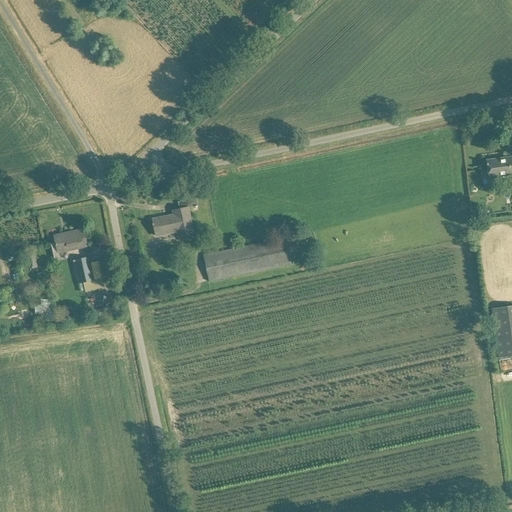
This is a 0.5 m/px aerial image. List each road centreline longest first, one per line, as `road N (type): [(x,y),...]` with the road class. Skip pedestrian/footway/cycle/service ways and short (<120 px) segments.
road 1 (unclassified): [(134,172),(153,176),(511,101)]
road 2 (unclassified): [(179,511),(110,190)]
road 3 (unclassified): [(134,172),(313,0)]
road 4 (unclassified): [(110,190),(0,1)]
